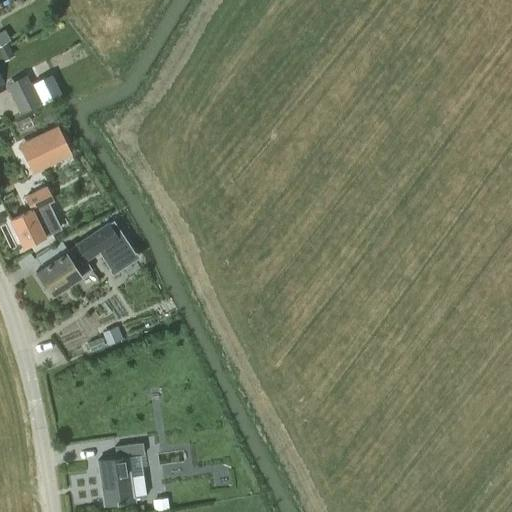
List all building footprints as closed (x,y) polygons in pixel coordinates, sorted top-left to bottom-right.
[(0,45),(8,41),(3,30),(0,32),(0,45)] [(6,84),(19,113),(40,102),(31,84),(26,75),(6,84)] [(50,75),(31,84),(41,103),(60,94),(50,75)] [(56,125),(17,145),(31,173),(71,154),(56,125)] [(30,209),(9,220),(22,247),(30,243),(33,251),(48,243),(55,240),(52,232),(57,229),(45,204),(53,201),(45,186),(24,196),(30,209)] [(85,260),(97,251),(112,273),(137,257),(113,220),(35,271),(51,296),(91,269),(85,260)] [(114,327),(103,332),(108,345),(119,340),(114,327)] [(116,458),(96,460),(103,505),(135,500),(135,497),(146,495),(143,475),(132,477),(129,456),(144,454),(142,442),(114,446),(116,458)] [(164,497),(152,499),(154,510),(166,508),(164,497)]
